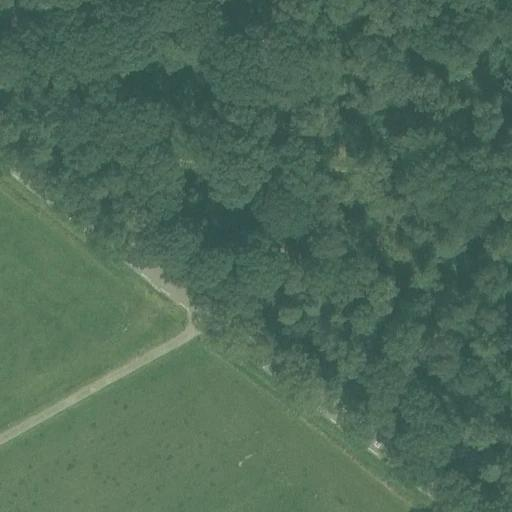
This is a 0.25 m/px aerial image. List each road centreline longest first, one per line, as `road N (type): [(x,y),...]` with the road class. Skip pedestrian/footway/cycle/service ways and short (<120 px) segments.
road 1 (tertiary): [(464,511),(0,149)]
road 2 (unknown): [(213,316),(0,443)]
